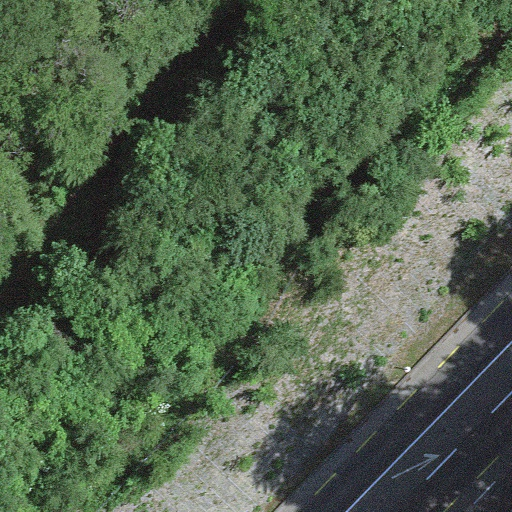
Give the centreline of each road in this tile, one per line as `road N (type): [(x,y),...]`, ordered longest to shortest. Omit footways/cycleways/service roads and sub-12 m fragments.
road 1 (track): [(0,309),(249,0)]
road 2 (primary): [(511,378),(382,511)]
